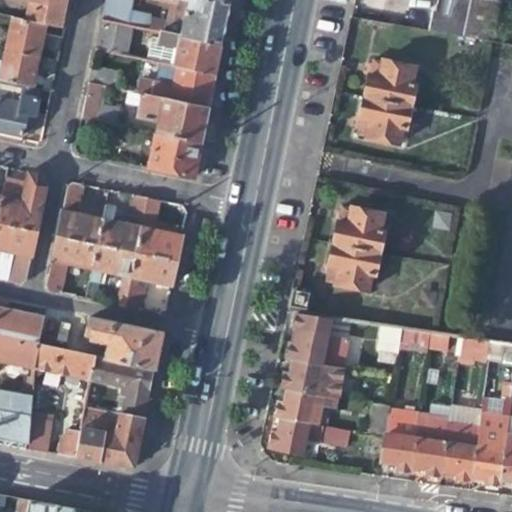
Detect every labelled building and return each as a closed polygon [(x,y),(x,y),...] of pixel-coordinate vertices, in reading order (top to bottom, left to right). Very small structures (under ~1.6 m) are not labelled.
[(16,0),(26,3),(22,19),(43,24),(62,28),(66,9),(68,0),(16,0)] [(187,0),(187,2),(184,17),(181,31),(180,37),(220,45),(224,27),(228,4),(208,0),(187,0)] [(425,30),(460,36),(469,0),(435,0),(433,13),(430,13),(425,30)] [(500,2),(493,0),(469,0),(460,36),(493,42),(500,2)] [(173,14),(171,28),(181,31),(184,17),(173,14)] [(40,40),(43,24),(22,19),(11,17),(4,48),(36,55),(40,40)] [(146,31),(156,32),(180,37),(181,31),(171,28),(163,27),(164,22),(148,19),(146,31)] [(128,27),(99,21),(93,51),(123,57),(128,27)] [(153,46),(159,47),(172,50),(169,67),(174,68),(214,76),(217,61),(220,45),(180,37),(156,32),(153,46)] [(156,64),(163,65),(169,67),(172,50),(159,47),(156,64)] [(38,55),(36,55),(4,48),(0,65),(0,81),(30,89),(34,73),(38,55)] [(365,80),(361,98),(406,108),(411,85),(409,84),(412,69),(369,59),(365,80)] [(163,65),(160,85),(171,88),(174,68),(169,67),(163,65)] [(116,72),(90,67),(86,85),(103,88),(113,90),(116,72)] [(160,85),(150,83),(148,97),(207,109),(211,89),(214,76),(174,68),(171,88),(160,85)] [(136,80),(133,94),(138,95),(148,97),(150,83),(136,80)] [(0,130),(19,135),(20,129),(27,130),(32,131),(36,112),(33,112),(37,90),(30,89),(0,81),(0,130)] [(101,96),(103,88),(86,85),(79,119),(91,122),(94,106),(96,95),(101,96)] [(125,106),(136,108),(138,95),(133,94),(128,93),(125,106)] [(154,122),(153,134),(200,144),(203,125),(207,109),(148,97),(138,95),(136,108),(134,118),(154,122)] [(402,129),(406,108),(361,98),(357,121),(354,136),(396,145),(400,128),(402,129)] [(116,111),(94,106),(91,122),(113,126),(116,111)] [(149,148),(145,169),(192,178),(196,162),(200,144),(153,134),(140,132),(137,145),(149,148)] [(2,183),(0,192),(0,193),(0,224),(34,232),(43,189),(32,173),(28,173),(25,189),(19,187),(2,183)] [(76,202),(78,186),(70,184),(64,189),(55,234),(94,243),(100,214),(101,209),(85,205),(76,202)] [(105,215),(100,214),(94,243),(133,252),(144,199),(129,196),(125,214),(133,215),(131,225),(119,223),(105,220),(105,215)] [(150,230),(156,202),(144,199),(133,252),(174,261),(177,247),(180,236),(150,230)] [(333,231),(330,245),(376,255),(381,231),(378,231),(381,216),(338,207),(333,231)] [(434,212),(431,228),(449,232),(451,214),(434,212)] [(24,281),(34,232),(0,224),(0,280),(16,284),(24,281)] [(83,271),(88,272),(89,267),(94,243),(55,234),(44,286),(48,291),(58,293),(65,263),(75,265),(83,267),(83,271)] [(89,267),(100,269),(110,272),(120,275),(128,277),(133,252),(94,243),(89,267)] [(372,276),(376,255),(330,245),(325,265),(322,282),(365,292),(369,275),(372,276)] [(144,281),(169,287),(171,276),(174,261),(133,252),(128,277),(122,307),(137,310),(144,281)] [(97,283),(100,269),(89,267),(88,272),(86,281),(97,283)] [(112,282),(107,304),(122,307),(128,277),(120,275),(118,283),(112,282)] [(420,289),(417,307),(434,310),(437,293),(420,289)] [(306,295),(290,292),(287,307),(303,310),(306,295)] [(13,309),(0,306),(0,337),(33,345),(41,316),(13,309)] [(294,313),(291,328),(297,329),(298,329),(325,335),(327,318),(294,313)] [(105,343),(101,360),(151,371),(155,351),(158,334),(87,318),(83,338),(105,343)] [(399,344),(401,329),(384,327),(380,349),(397,352),(399,344)] [(285,359),(290,360),(340,368),(346,369),(352,340),(325,335),(298,329),(297,329),(294,339),(293,343),(289,343),(285,359)] [(399,344),(427,347),(429,333),(401,329),(399,344)] [(460,338),(429,333),(427,347),(457,352),(460,338)] [(0,362),(25,367),(32,369),(33,345),(0,337),(0,362)] [(487,360),(490,342),(460,338),(457,352),(457,355),(487,360)] [(32,369),(31,370),(69,378),(68,384),(76,386),(77,379),(88,381),(93,358),(33,345),(32,369)] [(397,352),(380,349),(377,371),(394,374),(397,352)] [(123,400),(120,415),(141,419),(146,395),(151,371),(101,360),(93,358),(88,381),(87,384),(121,390),(119,398),(123,400)] [(283,373),(280,389),(332,397),(336,398),(340,368),(290,360),(287,374),(283,373)] [(32,369),(25,367),(23,393),(23,402),(9,401),(7,420),(0,418),(0,437),(26,442),(28,418),(31,370),(32,369)] [(378,384),(374,404),(389,406),(392,386),(378,384)] [(273,418),(278,418),(315,424),(319,405),(330,407),(332,397),(280,389),(278,389),(277,395),(282,396),(281,403),(277,402),(273,418)] [(366,431),(384,434),(389,406),(374,404),(371,404),(366,431)] [(409,473),(410,468),(418,411),(389,406),(384,434),(379,464),(395,466),(394,471),(409,473)] [(439,478),(439,472),(447,422),(448,416),(418,411),(416,423),(410,468),(424,470),(423,475),(439,478)] [(106,412),(104,426),(114,428),(117,415),(106,412)] [(499,487),(500,482),(509,417),(479,413),(477,426),(470,477),(484,479),(483,484),(499,487)] [(103,433),(79,429),(78,432),(73,457),(85,459),(98,462),(131,468),(136,443),(141,419),(120,415),(117,415),(114,428),(104,426),(103,433)] [(511,488),(511,417),(509,417),(500,482),(511,483),(511,489),(511,488)] [(26,442),(26,448),(46,451),(47,445),(50,422),(28,418),(26,442)] [(348,429),(315,424),(278,418),(276,427),(275,432),(271,431),(268,447),(301,453),(304,440),(319,442),(319,438),(346,443),(348,429)] [(469,482),(470,477),(477,426),(447,422),(439,472),(453,475),(452,480),(469,482)] [(59,436),(55,453),(73,457),(78,432),(65,429),(59,436)] [(0,495),(0,511),(6,511),(8,497),(0,495)] [(83,511),(17,499),(14,511),(83,511)]
